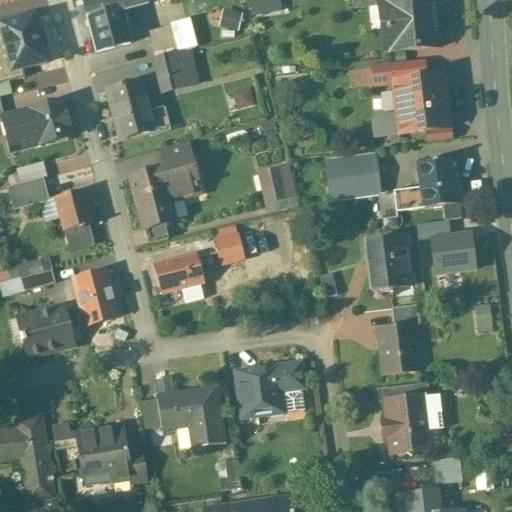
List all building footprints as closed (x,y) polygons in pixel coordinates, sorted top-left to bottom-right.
[(93,0),(97,15),(87,17),(96,54),(130,45),(119,4),(135,0),(93,0)] [(348,0),(350,10),(378,6),(378,4),(377,0),(348,0)] [(433,0),(398,0),(385,1),(385,3),(378,4),(378,6),(382,52),(390,51),(391,53),(439,49),(433,0)] [(224,8),(219,24),(238,30),(243,14),(224,8)] [(38,17),(6,25),(0,27),(0,65),(15,61),(18,71),(50,63),(38,17)] [(179,54),(172,27),(146,34),(153,60),(172,55),(172,56),(179,54)] [(172,55),(153,60),(161,95),(180,90),(172,56),(172,55)] [(423,62),(371,67),(374,86),(394,84),(394,83),(425,79),(423,62)] [(425,79),(394,83),(394,84),(398,115),(394,120),(395,130),(401,135),(426,132),(448,129),(444,91),(447,87),(446,79),(442,76),(425,79)] [(140,83),(106,91),(119,141),(153,132),(140,83)] [(235,91),(237,107),(254,104),(251,88),(235,91)] [(62,103),(30,111),(31,112),(15,116),(20,133),(11,135),(8,141),(11,152),(39,145),(39,146),(71,138),(68,127),(66,119),(62,103)] [(448,129),(426,132),(428,144),(450,141),(448,129)] [(186,144),(160,151),(165,169),(191,162),(186,144)] [(374,156),(325,163),(330,203),(379,196),(374,156)] [(455,159),(432,163),(432,164),(418,165),(421,190),(424,210),(461,205),(455,159)] [(165,169),(129,178),(142,231),(164,226),(158,205),(200,195),(191,162),(165,169)] [(285,199),(279,170),(271,172),(275,190),(263,192),(266,204),(285,199)] [(42,181),(7,190),(13,211),(48,202),(42,181)] [(421,190),(393,193),(396,213),(424,210),(421,190)] [(83,191),(54,199),(63,233),(88,226),(92,225),(83,191)] [(430,241),(450,239),(448,223),(416,227),(418,243),(430,241)] [(88,226),(63,233),(68,252),(93,246),(88,226)] [(450,239),(430,241),(435,277),(475,271),(470,236),(450,239)] [(238,237),(214,243),(216,254),(220,267),(244,261),(238,237)] [(405,238),(365,243),(367,255),(365,255),(367,266),(368,266),(371,293),(394,290),(393,282),(410,280),(405,238)] [(196,256),(152,267),(160,296),(204,285),(200,272),(220,267),(216,254),(197,259),(196,256)] [(51,271),(20,280),(24,293),(55,285),(51,271)] [(105,273),(74,281),(81,308),(64,313),(62,308),(18,320),(22,336),(19,336),(20,339),(19,339),(21,344),(24,344),(28,359),(73,348),(69,332),(116,319),(105,273)] [(331,275),(320,278),(325,299),(336,296),(331,275)] [(491,305),(476,306),(478,332),(493,331),(491,305)] [(416,307),(391,310),(393,328),(412,326),(412,327),(419,326),(416,307)] [(393,328),(375,330),(376,331),(377,331),(380,361),(379,361),(381,378),(418,373),(412,327),(412,326),(393,328)] [(282,368),(248,372),(255,418),(283,414),(280,392),(302,389),(299,364),(282,366),(282,368)] [(248,372),(235,374),(242,419),(255,418),(248,372)] [(169,379),(155,381),(157,398),(172,395),(169,379)] [(403,387),(377,390),(378,404),(386,403),(386,402),(405,400),(403,387)] [(157,398),(156,398),(161,432),(199,426),(203,449),(225,446),(216,389),(172,395),(157,398)] [(405,400),(386,402),(386,403),(390,438),(388,438),(391,456),(428,452),(422,398),(405,400)] [(18,432),(0,434),(0,461),(22,459),(23,466),(21,466),(24,483),(26,482),(29,502),(51,498),(49,483),(53,482),(52,480),(49,480),(39,420),(18,424),(18,432)] [(67,425),(51,428),(54,451),(76,448),(75,436),(74,435),(69,436),(67,425)] [(123,428),(75,436),(76,448),(81,478),(83,486),(113,482),(130,480),(128,470),(129,470),(127,453),(123,428)] [(142,450),(127,453),(129,470),(128,470),(130,480),(131,486),(147,484),(142,450)] [(458,460),(430,464),(433,487),(461,484),(458,460)] [(437,511),(435,497),(425,499),(425,494),(398,497),(399,511),(437,511)] [(290,511),(289,500),(221,510),(221,511),(290,511)]
